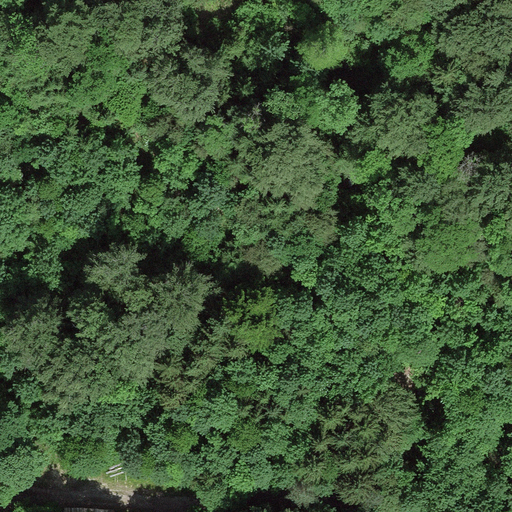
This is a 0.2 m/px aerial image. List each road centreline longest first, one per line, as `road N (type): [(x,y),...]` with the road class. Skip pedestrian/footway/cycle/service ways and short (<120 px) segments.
road 1 (track): [(137,502),(288,496)]
road 2 (track): [(0,479),(56,498),(137,502)]
